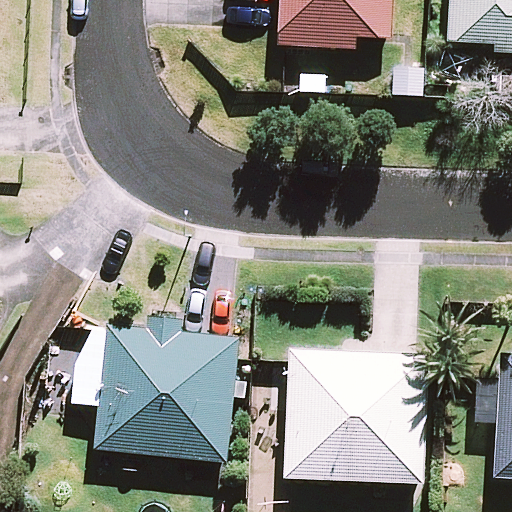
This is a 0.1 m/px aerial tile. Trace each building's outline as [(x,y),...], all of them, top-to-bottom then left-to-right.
[(284,0),(282,45),(361,49),(362,36),(396,37),(397,0),(284,0)] [(511,0),(453,0),(451,42),(499,44),(498,53),(511,53),(511,0)] [(427,67),(395,66),(394,95),(426,96),(427,67)] [(184,329),(185,318),(154,314),(152,328),(112,323),(111,331),(98,448),(231,463),(242,359),(245,336),(184,329)] [(433,353),(293,348),(293,361),(288,475),(427,481),(433,353)] [(511,351),(501,351),(500,378),(498,423),(495,477),(511,477),(511,351)] [(498,423),(500,378),(478,377),(476,422),(498,423)]
